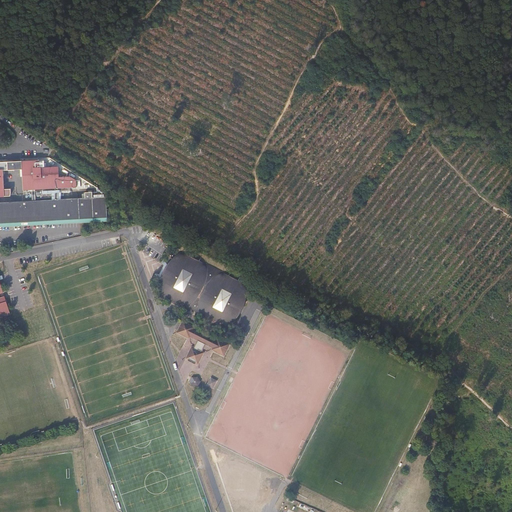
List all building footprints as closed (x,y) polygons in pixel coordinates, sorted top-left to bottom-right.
[(21,169),(23,191),(31,190),(35,190),(54,189),(55,191),(54,195),(58,195),(58,191),(68,190),(68,188),(75,188),(75,181),(70,177),(66,177),(64,179),(63,179),(58,179),(57,167),(39,169),(38,161),(21,162),(21,169)] [(32,203),(0,204),(0,223),(106,219),(105,195),(96,196),(97,200),(92,200),(92,193),(84,193),(85,200),(57,201),(54,202),(35,202),(32,203)] [(160,298),(224,331),(230,327),(234,324),(240,318),(243,312),(245,306),(247,297),(247,291),(247,287),(182,254),(176,257),(170,263),(166,268),(163,273),(161,278),(160,282),(159,286),(159,292),(160,298)] [(0,318),(9,316),(4,298),(0,298),(0,293),(2,293),(0,286),(0,318)] [(190,338),(194,341),(195,338),(199,340),(198,342),(193,352),(190,351),(185,360),(197,366),(203,357),(200,356),(205,346),(206,344),(210,345),(208,348),(213,350),(213,348),(216,350),(216,352),(215,354),(221,357),(222,355),(225,356),(229,348),(227,346),(228,344),(220,340),(219,342),(193,329),(194,327),(186,323),(185,325),(182,324),(178,332),(180,333),(179,335),(186,339),(187,337),(189,336),(191,337),(190,338)] [(207,386),(213,389),(217,381),(210,377),(209,380),(207,386)] [(192,380),(190,385),(193,389),(198,388),(200,383),(197,379),(192,380)]
